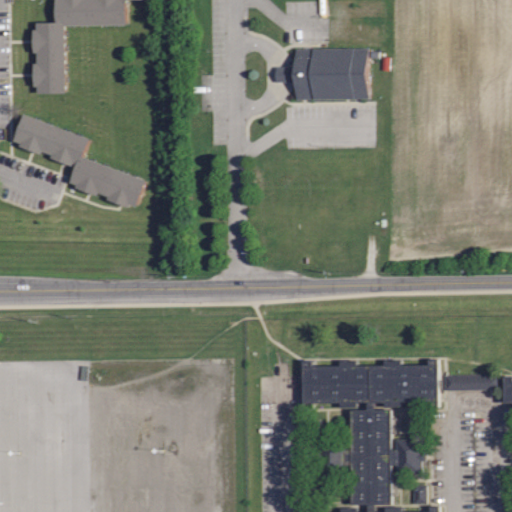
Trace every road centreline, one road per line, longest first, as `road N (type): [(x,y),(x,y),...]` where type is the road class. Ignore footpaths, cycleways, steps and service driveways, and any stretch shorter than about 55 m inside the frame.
road 1 (secondary): [(0,289),(511,280)]
road 2 (residential): [(497,511),(495,405),(488,398),(453,404),(455,511)]
road 3 (residential): [(280,511),(278,363)]
